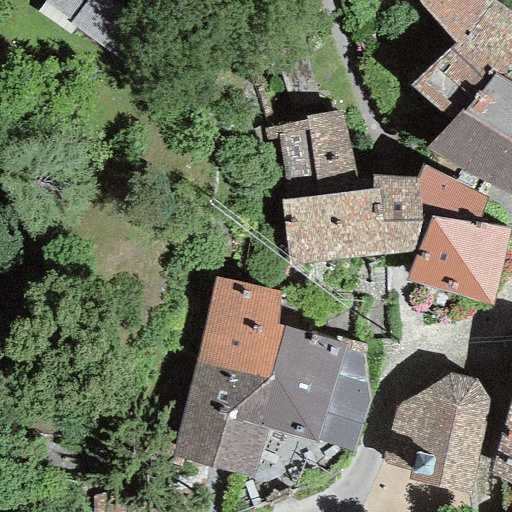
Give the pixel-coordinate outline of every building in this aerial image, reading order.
[(119,59),(147,21),(117,0),(43,0),(35,12),(69,37),(76,27),(119,59)] [(511,14),(492,2),(490,0),(420,0),(418,2),(455,43),(411,86),(451,123),(495,75),(504,80),(511,69),(511,14)] [(511,69),(504,80),(495,75),(451,123),(427,148),(511,195),(511,69)] [(359,189),(342,110),(305,115),(307,121),(264,131),(266,142),(278,138),(288,198),(359,189)] [(486,199),(424,166),(416,178),(424,205),(431,218),(476,225),(486,199)] [(421,205),(414,178),(413,178),(372,176),(371,187),(359,189),(288,198),(281,201),(291,266),(410,253),(419,222),(421,205)] [(490,306),(508,230),(476,225),(431,218),(406,280),(490,306)] [(268,380),(283,327),(275,325),(280,293),(215,277),(195,364),(268,380)] [(346,346),(283,327),(268,380),(195,364),(173,457),(253,479),(267,431),(316,444),(317,441),(353,450),(369,401),(361,355),(345,349),(346,346)] [(448,376),(398,407),(383,461),(409,470),(407,482),(470,494),(489,399),(475,381),(448,376)] [(511,394),(511,395),(490,475),(511,486),(511,394)] [(94,493),(94,511),(155,511),(156,493),(94,493)]
